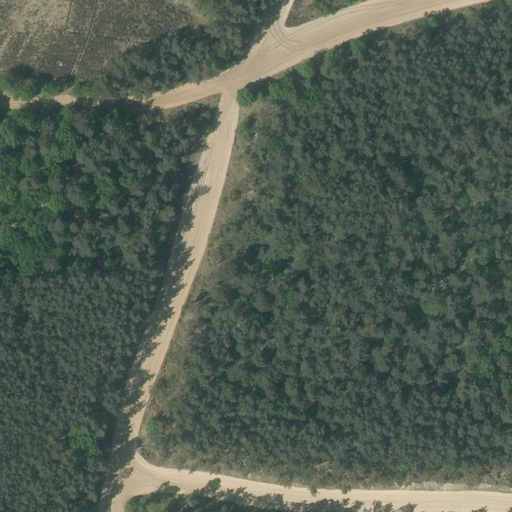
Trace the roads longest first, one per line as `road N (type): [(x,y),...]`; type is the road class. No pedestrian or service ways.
road 1 (track): [(110,511),(231,102),(280,0)]
road 2 (track): [(0,100),(162,98),(432,0)]
road 3 (track): [(119,471),(253,495),(511,506)]
